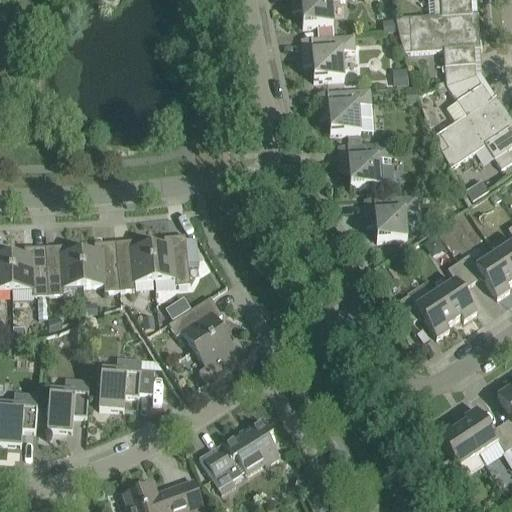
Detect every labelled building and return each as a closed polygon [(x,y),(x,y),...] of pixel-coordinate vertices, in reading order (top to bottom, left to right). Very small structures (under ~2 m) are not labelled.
[(291,0),(292,16),(301,15),(302,32),(316,31),(322,31),(333,30),(331,2),(344,2),(343,0),(291,0)] [(429,0),(426,4),(427,20),(394,23),(399,40),(479,35),(478,17),(472,17),(470,0),(429,0)] [(322,31),(316,31),(317,43),(321,43),(333,42),(333,30),(322,31)] [(479,35),(399,40),(404,58),(444,55),(446,91),(476,81),(474,53),(480,52),(479,35)] [(301,44),(303,70),(312,70),(313,86),(333,85),(344,84),(342,56),(355,56),(354,40),(333,42),(321,43),(317,43),(301,44)] [(406,73),(396,74),(397,90),(407,90),(406,73)] [(476,81),(446,91),(466,120),(434,141),(442,158),(506,115),(496,100),(491,104),(476,81)] [(360,138),(360,137),(372,136),(370,94),(318,98),(319,124),(329,123),(330,140),(360,138)] [(414,94),(405,94),(406,107),(419,106),(414,94)] [(511,135),(511,133),(511,132),(511,124),(506,115),(442,158),(450,173),(485,150),(501,174),(511,167),(511,135)] [(388,163),(391,163),(390,148),(338,151),(340,177),(349,177),(350,194),(393,190),(392,169),(389,170),(388,163)] [(472,192),(466,195),(473,207),(479,203),(472,192)] [(364,204),(366,231),(375,230),(376,247),(396,245),(407,245),(405,217),(418,216),(416,201),(364,204)] [(511,231),(508,234),(511,240),(511,247),(496,258),(511,283),(511,231)] [(163,241),(164,249),(151,250),(154,285),(175,283),(176,290),(190,289),(185,239),(163,241)] [(137,251),(136,244),(115,246),(119,296),(134,294),(133,287),(154,285),(151,250),(137,251)] [(94,248),(94,255),(81,256),(83,291),(104,290),(104,297),(119,296),(115,246),(94,248)] [(67,257),(67,250),(46,251),(48,301),(63,299),(63,292),(83,291),(81,256),(67,257)] [(24,252),(24,259),(11,259),(12,294),(32,294),(33,301),(48,301),(46,251),(24,252)] [(511,283),(496,258),(476,271),(469,260),(458,267),(472,288),(482,282),(497,304),(510,296),(507,292),(511,288),(511,283)] [(0,259),(0,294),(12,294),(11,259),(0,259)] [(472,288),(458,267),(447,274),(455,285),(435,298),(454,327),(461,322),(464,326),(476,318),(462,295),(472,288)] [(373,277),(372,277),(386,297),(395,290),(382,270),(373,277)] [(422,321),(436,344),(449,336),(446,332),(454,327),(435,298),(415,311),(408,300),(397,307),(411,328),(422,321)] [(210,302),(168,328),(176,341),(182,337),(193,354),(223,336),(216,324),(222,320),(210,302)] [(154,333),(153,321),(142,322),(144,335),(154,333)] [(25,331),(13,331),(13,343),(25,340),(25,331)] [(230,347),(223,336),(193,354),(205,372),(198,376),(206,388),(248,362),(236,343),(230,347)] [(141,375),(141,365),(117,363),(116,375),(101,374),(98,414),(124,416),(125,402),(138,402),(139,398),(152,399),(153,375),(141,375)] [(90,386),(65,384),(64,396),(50,395),(47,435),(72,437),(73,422),(87,423),(88,403),(90,386)] [(511,395),(510,392),(497,400),(511,423),(501,429),(511,445),(511,395)] [(39,400),(14,398),(13,410),(0,408),(0,448),(16,450),(21,450),(22,436),(36,437),(37,417),(38,412),(39,400)] [(464,422),(466,426),(459,431),(478,459),(498,446),(505,457),(511,452),(511,445),(501,429),(491,436),(476,414),(464,422)] [(222,450),(199,465),(211,483),(217,493),(218,494),(219,493),(222,498),(234,490),(231,486),(238,481),(242,478),(244,477),(246,480),(262,471),(264,469),(265,471),(280,462),(271,448),(275,446),(262,424),(222,449),(222,450)] [(436,440),(451,462),(441,469),(455,490),(465,483),(458,472),(478,459),(459,431),(452,436),(449,432),(436,440)] [(304,495),(308,481),(298,479),(294,492),(304,495)] [(153,490),(123,500),(126,509),(127,511),(203,511),(193,483),(156,497),(153,490)] [(294,511),(314,511),(305,501),(294,511)]
